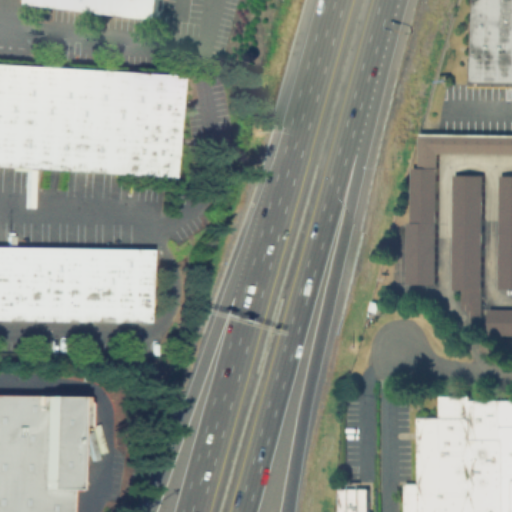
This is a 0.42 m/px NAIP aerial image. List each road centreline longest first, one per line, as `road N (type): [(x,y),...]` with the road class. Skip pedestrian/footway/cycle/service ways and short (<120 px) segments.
road 1 (motorway): [(309,86),(278,148),(146,511)]
road 2 (motorway): [(309,86),(190,511)]
road 3 (motorway): [(240,511),(362,91)]
road 4 (motorway): [(283,511),(362,156),(362,91)]
